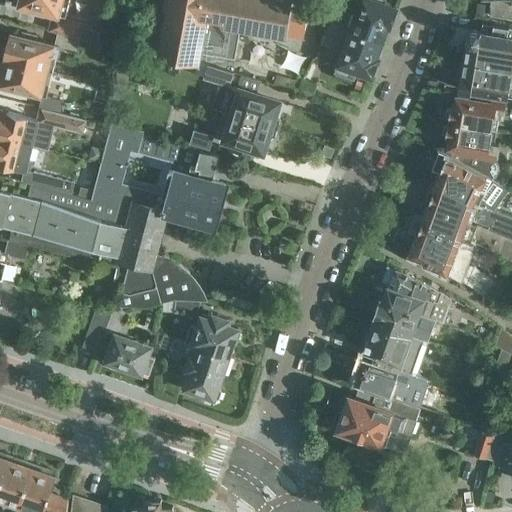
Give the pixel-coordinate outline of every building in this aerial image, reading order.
[(53,14),(49,29),(97,42),(100,30),(84,26),(86,18),(67,13),(70,0),(19,0),(18,5),(29,8),(29,11),(44,15),(44,12),(53,14)] [(168,0),(159,54),(200,61),(202,52),(235,58),(241,26),(304,38),(310,0),(168,0)] [(340,5),(332,20),(344,25),(343,25),(382,39),(387,24),(390,25),(397,6),(382,0),(381,0),(361,0),(358,9),(345,4),(344,7),(340,5)] [(511,0),(491,0),(492,15),(511,18),(511,0)] [(468,27),(463,58),(511,66),(511,26),(482,21),(481,29),(468,27)] [(382,39),(343,25),(338,39),(346,42),(336,70),(354,77),(357,69),(372,74),(379,56),(376,55),(382,39)] [(12,32),(5,58),(53,70),(60,44),(77,49),(80,38),(59,32),(56,44),(36,38),(37,35),(23,31),(22,35),(12,32)] [(53,70),(5,58),(0,79),(0,83),(9,86),(8,89),(23,93),(24,90),(43,94),(47,95),(53,70)] [(511,66),(463,58),(458,88),(470,90),(471,88),(511,95),(511,66)] [(234,72),(209,64),(204,77),(230,85),(234,72)] [(304,80),(300,91),(313,96),(317,83),(304,80)] [(233,86),(225,112),(277,128),(280,120),(276,111),(279,100),(233,86)] [(40,106),(41,107),(63,111),(65,100),(47,95),(43,94),(40,106)] [(449,116),(448,119),(491,127),(494,113),(503,115),(506,100),(491,97),(490,101),(457,95),(455,103),(451,103),(451,105),(445,106),(444,113),(449,116)] [(0,108),(0,136),(33,144),(49,148),(55,125),(83,133),(87,117),(63,111),(41,107),(39,118),(0,108)] [(277,128),(225,112),(217,136),(264,150),(267,140),(275,136),(277,128)] [(491,127),(448,119),(448,122),(442,123),(441,130),(446,133),(445,135),(450,136),(448,145),(456,147),(455,151),(464,152),(462,161),(487,174),(493,178),(493,175),(490,170),(491,169),(492,168),(492,167),(491,166),(491,165),(495,161),(499,142),(489,140),(491,127)] [(155,133),(108,121),(91,199),(71,194),(31,184),(29,196),(0,188),(0,224),(13,228),(11,239),(30,244),(30,245),(97,260),(100,251),(119,256),(119,258),(130,261),(118,306),(128,305),(146,306),(165,301),(176,298),(201,300),(208,301),(204,292),(198,282),(193,276),(190,273),(185,268),(177,262),(174,260),(165,256),(156,253),(158,245),(153,243),(163,209),(214,224),(226,182),(213,180),(219,153),(155,138),(155,133)] [(195,128),(190,142),(210,148),(215,134),(195,128)] [(33,144),(0,136),(0,164),(26,171),(33,144)] [(441,170),(438,179),(475,199),(473,201),(495,209),(510,187),(493,178),(487,174),(462,161),(439,149),(432,167),(441,170)] [(75,180),(35,170),(31,184),(71,194),(75,180)] [(438,179),(425,214),(462,235),(471,239),(477,223),(467,219),(469,214),(477,217),(476,221),(490,226),(489,229),(511,237),(511,215),(495,209),(473,201),(475,199),(438,179)] [(425,214),(416,211),(410,227),(419,230),(411,251),(449,271),(452,261),(460,264),(456,275),(468,282),(486,295),(496,280),(474,265),(470,264),(477,242),(462,235),(425,214)] [(30,244),(11,239),(9,239),(6,251),(1,250),(0,249),(0,277),(2,278),(9,254),(26,258),(30,245),(30,244)] [(389,282),(384,298),(428,314),(443,319),(448,305),(450,306),(453,297),(430,285),(430,284),(405,270),(397,267),(396,268),(388,265),(383,278),(392,281),(391,283),(389,282)] [(176,298),(165,301),(164,310),(197,313),(193,324),(192,323),(186,340),(228,354),(238,328),(229,325),(231,319),(215,314),(214,315),(203,311),(203,313),(197,311),(201,300),(176,298)] [(377,320),(373,319),(420,336),(423,328),(424,328),(428,314),(384,298),(379,301),(376,309),(379,314),(377,320)] [(113,310),(98,305),(84,344),(97,349),(105,329),(113,310)] [(117,311),(113,310),(105,329),(115,332),(106,359),(148,373),(154,356),(146,354),(150,344),(127,336),(130,326),(122,323),(128,305),(118,306),(117,311)] [(371,350),(368,356),(408,370),(420,336),(373,319),(369,322),(367,329),(367,335),(369,336),(365,348),(371,350)] [(511,336),(493,324),(487,340),(502,348),(511,354),(511,351),(511,336)] [(175,337),(169,354),(180,358),(186,341),(175,337)] [(228,354),(195,343),(185,370),(191,372),(186,386),(204,392),(205,396),(212,399),(218,396),(220,390),(218,384),(228,354)] [(351,380),(385,392),(401,398),(407,381),(425,387),(428,377),(412,372),(408,370),(368,356),(364,355),(360,364),(358,363),(352,366),(349,374),(351,379),(351,380)] [(337,426),(351,431),(406,450),(413,432),(418,418),(417,418),(421,406),(406,400),(401,398),(385,392),(381,404),(370,400),(367,393),(359,396),(349,393),(344,406),(342,406),(337,409),(334,417),(336,422),(338,423),(337,426)] [(479,431),(464,426),(459,444),(473,449),(479,431)] [(482,432),(475,453),(486,457),(488,453),(495,455),(498,448),(490,445),(493,435),(482,432)] [(495,455),(492,465),(499,465),(511,464),(511,442),(498,443),(499,445),(498,448),(495,455)] [(0,483),(10,455),(0,451),(0,483)] [(10,455),(0,483),(0,498),(19,505),(33,463),(10,455)] [(33,463),(19,505),(38,511),(66,511),(68,499),(50,492),(56,475),(45,472),(47,468),(33,463)] [(83,511),(84,496),(74,493),(72,511),(83,511)] [(95,511),(96,500),(84,496),(83,511),(95,511)] [(176,511),(172,510),(172,505),(162,505),(161,499),(145,499),(145,506),(127,507),(127,511),(176,511)] [(108,511),(109,505),(96,500),(95,511),(108,511)]
